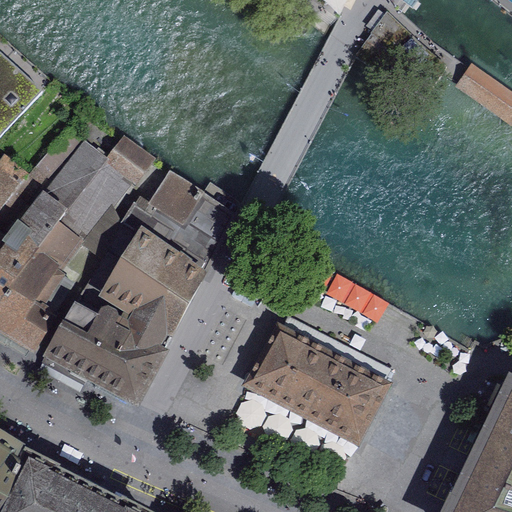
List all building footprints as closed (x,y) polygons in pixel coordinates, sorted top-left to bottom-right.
[(391,49),(413,67),(398,86),(423,103),(447,68),(387,14),(372,34),(391,49)] [(6,61),(0,67),(0,138),(43,93),(6,61)] [(25,180),(0,211),(0,227),(4,231),(46,176),(48,177),(79,141),(68,131),(25,180)] [(109,158),(105,163),(136,185),(152,163),(122,141),(109,158)] [(95,153),(85,145),(20,229),(17,226),(6,239),(7,240),(11,243),(0,258),(0,303),(86,187),(105,163),(109,158),(99,149),(95,153)] [(0,211),(25,180),(9,166),(0,177),(0,211)] [(138,403),(235,217),(175,178),(151,217),(135,206),(122,226),(46,355),(138,403)] [(0,303),(0,328),(32,348),(73,285),(54,272),(50,277),(38,269),(46,259),(55,266),(75,239),(82,245),(112,206),(86,187),(0,303)] [(0,244),(0,258),(11,243),(7,240),(4,244),(0,244)] [(244,276),(233,297),(251,307),(262,286),(276,261),(258,251),(244,276)] [(303,324),(295,339),(278,330),(265,355),(249,386),(303,414),(357,442),(386,386),(384,385),(392,370),(303,324)] [(511,511),(511,390),(452,511),(511,511)] [(0,441),(0,511),(36,511),(55,475),(11,448),(0,441)] [(120,508),(55,475),(36,511),(136,511),(124,506),(120,508)]
